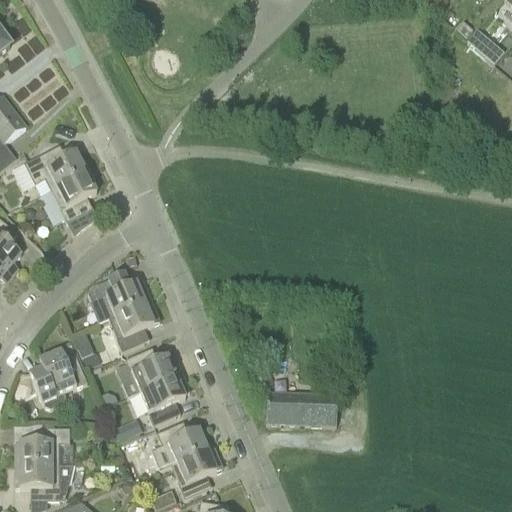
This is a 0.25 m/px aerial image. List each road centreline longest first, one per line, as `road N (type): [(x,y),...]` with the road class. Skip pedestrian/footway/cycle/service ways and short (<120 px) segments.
road 1 (unclassified): [(511,200),(222,157),(183,156),(131,172)]
road 2 (residential): [(151,224),(281,511)]
road 3 (unclassified): [(0,363),(60,285),(151,224)]
road 4 (residential): [(46,0),(131,172)]
